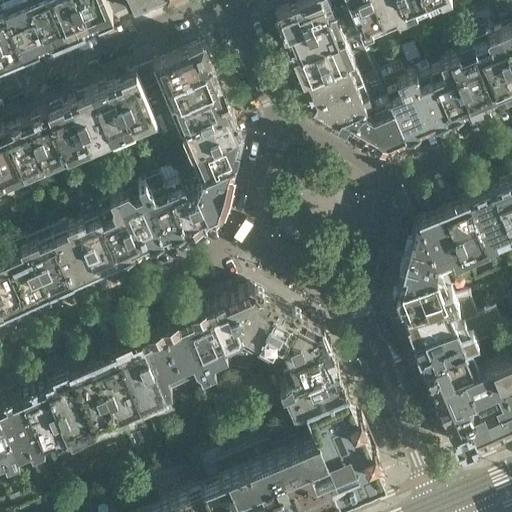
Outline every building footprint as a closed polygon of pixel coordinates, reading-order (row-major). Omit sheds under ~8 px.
[(24,48),(3,0),(0,0),(0,55),(1,58),(24,48)] [(45,39),(28,0),(3,0),(24,48),(45,39)] [(67,29),(54,0),(28,0),(45,39),(67,29)] [(90,20),(81,0),(54,0),(67,29),(90,20)] [(112,11),(108,0),(81,0),(90,20),(112,11)] [(108,0),(112,11),(137,0),(108,0)] [(335,7),(351,0),(290,0),(276,6),(285,29),(335,7)] [(382,13),(377,0),(351,0),(363,28),(385,18),(382,13)] [(407,9),(403,0),(377,0),(382,13),(385,18),(407,9)] [(428,0),(427,0),(403,0),(407,9),(428,0)] [(344,29),(339,16),(335,7),(285,29),(294,51),(344,29)] [(511,16),(497,23),(511,58),(511,16)] [(416,30),(412,21),(389,30),(393,40),(416,30)] [(511,84),(511,58),(497,23),(473,33),(497,91),(511,84)] [(303,71),(352,50),(344,29),(294,51),(303,71)] [(497,91),(473,33),(455,40),(457,45),(448,49),(449,50),(470,102),(497,91)] [(146,89),(164,81),(211,61),(202,38),(152,59),(152,60),(136,67),(146,89)] [(362,75),(352,50),(303,71),(313,97),(362,75)] [(470,103),(470,102),(449,50),(438,54),(440,58),(429,63),(449,112),(470,103)] [(173,102),(220,81),(211,61),(164,81),(173,102)] [(449,112),(429,63),(417,68),(415,64),(405,68),(427,121),(449,112)] [(146,89),(136,67),(135,66),(114,75),(133,122),(156,113),(155,110),(146,89)] [(427,121),(405,68),(396,72),(398,76),(385,82),(392,98),(405,130),(427,121)] [(133,122),(114,75),(93,84),(113,131),(133,122)] [(371,97),(362,75),(313,97),(314,99),(337,112),(366,99),(371,97)] [(230,104),(224,92),(220,81),(173,102),(155,110),(156,113),(164,133),(183,125),(230,104)] [(113,131),(93,84),(72,93),(92,140),(113,131)] [(92,140),(72,93),(47,104),(67,149),(68,150),(92,140)] [(405,130),(392,98),(369,107),(366,99),(337,112),(340,114),(366,129),(366,128),(385,139),(405,130)] [(67,149),(47,104),(27,112),(46,158),(67,149)] [(239,127),(230,104),(183,125),(192,147),(239,127)] [(46,158),(27,112),(3,122),(22,168),(46,158)] [(22,168),(3,122),(0,123),(0,174),(1,177),(22,168)] [(234,156),(241,130),(239,127),(192,147),(202,169),(234,156)] [(171,148),(166,138),(151,144),(155,155),(171,148)] [(305,161),(299,148),(287,154),(292,167),(305,161)] [(220,207),(234,156),(202,169),(183,178),(187,186),(196,182),(209,212),(220,207)] [(209,212),(196,182),(187,186),(183,178),(180,170),(165,177),(184,223),(209,212)] [(511,171),(492,180),(511,226),(511,171)] [(184,223),(165,177),(154,182),(149,178),(148,174),(140,177),(144,186),(163,233),(184,223)] [(511,235),(511,226),(492,180),(468,190),(490,240),(498,236),(500,241),(511,235)] [(163,233),(144,186),(134,191),(125,184),(118,187),(141,243),(163,233)] [(141,243),(118,187),(117,187),(93,197),(99,212),(116,254),(141,243)] [(490,240),(468,190),(444,200),(466,251),(490,241),(490,240)] [(466,251),(444,200),(420,210),(438,254),(440,256),(440,258),(444,257),(446,260),(466,251)] [(438,254),(420,210),(415,212),(412,224),(403,221),(397,244),(406,247),(406,248),(437,261),(438,254)] [(116,254),(99,212),(88,217),(85,212),(75,217),(95,263),(116,254)] [(95,263),(75,217),(64,222),(67,226),(54,232),(72,274),(95,263)] [(48,284),(29,238),(23,226),(3,235),(10,252),(28,293),(48,284)] [(72,274),(54,232),(41,238),(39,233),(29,238),(48,284),(72,274)] [(436,267),(437,261),(406,248),(396,284),(436,267)] [(28,293),(10,252),(0,256),(0,296),(3,304),(28,293)] [(403,310),(457,287),(453,278),(444,282),(438,267),(436,267),(396,284),(395,290),(403,310)] [(240,316),(257,285),(250,281),(249,281),(207,301),(223,339),(240,332),(244,325),(240,316)] [(254,341),(280,298),(257,285),(240,316),(244,325),(240,332),(240,334),(254,341)] [(457,313),(451,299),(460,295),(457,287),(403,310),(412,332),(457,313)] [(287,337),(303,311),(280,298),(254,341),(265,348),(274,344),(277,338),(284,341),(287,337)] [(223,339),(207,301),(185,310),(208,364),(215,361),(213,357),(214,351),(227,346),(223,339)] [(208,364),(185,310),(164,320),(183,365),(192,361),(199,362),(201,368),(208,364)] [(329,339),(321,321),(303,311),(287,337),(284,342),(277,344),(283,359),(290,356),(329,339)] [(466,340),(491,330),(486,316),(463,326),(457,313),(412,332),(423,358),(466,340)] [(183,365),(164,320),(141,330),(164,384),(171,380),(170,376),(172,370),(183,365)] [(164,384),(141,330),(117,341),(139,391),(152,385),(156,394),(166,389),(164,384)] [(511,332),(505,335),(509,345),(474,360),(466,340),(423,358),(458,442),(496,426),(495,424),(497,423),(501,424),(505,422),(507,419),(511,416),(511,332)] [(282,384),(338,361),(329,339),(290,356),(283,359),(288,372),(286,377),(280,379),(282,384)] [(139,391),(117,341),(93,352),(119,410),(131,404),(127,396),(139,391)] [(119,410),(93,352),(70,362),(91,412),(105,406),(108,414),(119,410)] [(347,384),(338,361),(282,384),(291,406),(302,402),(347,384)] [(91,412),(70,362),(47,373),(71,428),(72,430),(84,425),(81,416),(91,412)] [(264,393),(265,368),(252,368),(250,399),(264,393)] [(71,428),(47,373),(20,384),(42,435),(57,428),(59,433),(71,428)] [(42,435),(20,384),(0,393),(0,407),(16,446),(31,440),(33,445),(45,440),(42,435)] [(292,511),(385,473),(347,384),(302,402),(314,428),(282,442),(279,435),(266,440),(269,447),(253,454),(250,449),(227,459),(230,464),(199,477),(215,511),(292,511)] [(16,446),(0,407),(0,453),(5,451),(7,456),(19,451),(16,446)] [(245,436),(242,426),(230,431),(235,440),(245,436)] [(191,458),(187,449),(174,454),(177,460),(182,462),(191,458)] [(144,492),(134,468),(126,471),(137,495),(144,492)] [(215,511),(199,477),(147,499),(152,511),(215,511)] [(152,511),(147,499),(133,505),(134,509),(127,511),(152,511)]
